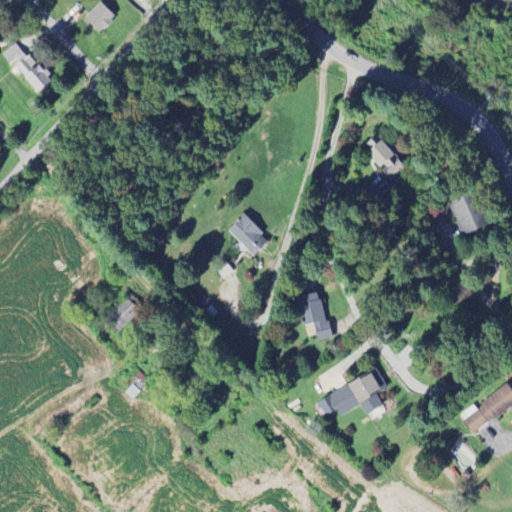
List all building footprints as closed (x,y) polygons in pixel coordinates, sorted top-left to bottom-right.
[(84,20),(100,35),(115,19),(99,4),(84,20)] [(3,54),(35,96),(50,85),(18,43),(3,54)] [(407,171),(376,137),(362,150),(393,184),(407,171)] [(460,238),(487,229),(476,195),(449,203),(460,238)] [(228,233),(254,258),(269,242),(243,217),(228,233)] [(296,299),(303,327),(313,325),(317,343),(329,340),(319,294),(296,299)] [(382,407),(376,396),(386,390),(376,371),(313,406),(322,420),(337,412),(340,417),(360,407),(366,417),(382,407)] [(459,417),(473,436),(511,406),(511,393),(506,386),(475,409),(472,407),(459,417)]
